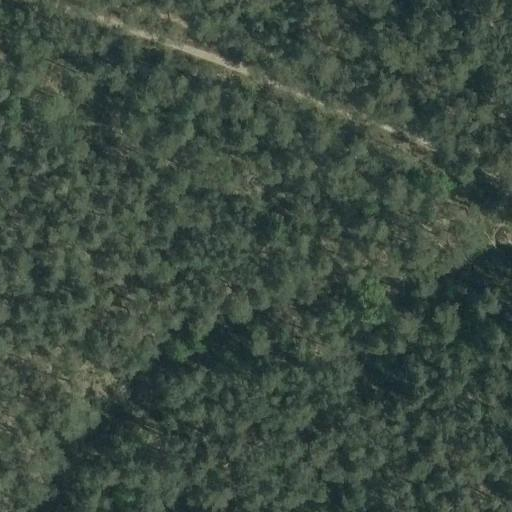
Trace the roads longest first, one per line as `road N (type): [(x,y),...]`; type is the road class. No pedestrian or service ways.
road 1 (track): [(23,0),(199,54),(402,132),(511,194)]
road 2 (track): [(414,138),(308,67),(96,0)]
